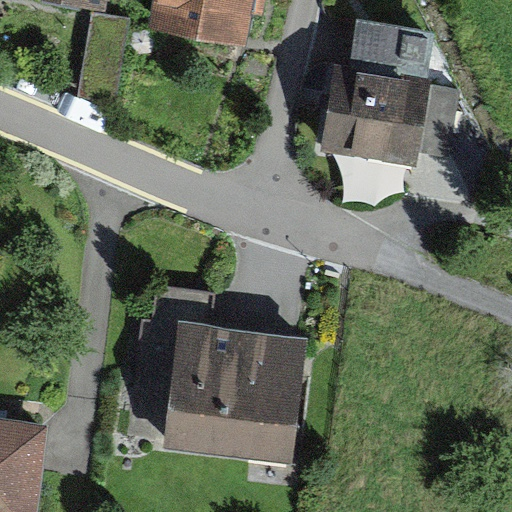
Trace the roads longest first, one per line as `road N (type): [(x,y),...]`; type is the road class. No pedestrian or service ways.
road 1 (residential): [(0,100),(126,159),(391,250)]
road 2 (track): [(391,250),(471,211),(511,229)]
